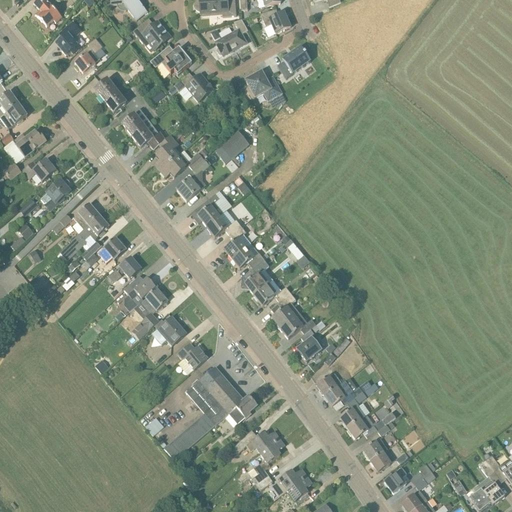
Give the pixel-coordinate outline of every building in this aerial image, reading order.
[(62,19),(44,0),(39,0),(34,5),(40,12),(36,16),(47,28),(54,22),(56,25),(62,19)] [(94,4),(90,0),(85,0),(84,1),(89,8),(94,4)] [(109,0),(110,7),(117,6),(117,8),(118,9),(119,10),(120,11),(121,12),(122,12),(123,12),(124,12),(125,12),(127,11),(137,22),(147,14),(140,5),(140,4),(139,4),(138,0),(109,0)] [(199,13),(200,14),(201,13),(201,15),(202,15),(203,18),(209,17),(209,15),(222,14),(223,18),(237,17),(235,2),(228,3),(227,0),(199,0),(200,1),(199,2),(198,2),(197,3),(196,4),(195,5),(195,6),(195,7),(195,8),(195,9),(195,10),(196,11),(197,11),(197,12),(198,12),(199,13)] [(262,0),(265,8),(280,4),(280,5),(281,5),(279,0),(262,0)] [(314,0),(316,4),(315,4),(315,5),(327,1),(329,9),(341,4),(339,0),(314,0)] [(289,26),(284,14),(283,14),(284,15),(277,18),(275,12),(277,12),(277,11),(261,16),(266,29),(272,26),(276,36),(287,31),(287,30),(289,29),(288,26),(289,26)] [(219,50),(218,51),(217,53),(219,56),(221,57),(222,56),(223,58),(247,45),(242,36),(248,32),(242,21),(234,24),(238,32),(216,44),(219,50)] [(133,34),(151,55),(154,52),(155,52),(170,39),(157,23),(150,29),(146,23),(133,34)] [(80,32),(73,24),(62,33),(66,38),(60,43),(61,44),(57,47),(66,57),(71,53),(73,55),(81,48),(74,39),(78,36),(77,34),(80,32)] [(215,41),(220,38),(217,32),(211,34),(215,41)] [(92,51),(75,65),(83,76),(96,66),(95,64),(100,61),(95,55),(102,49),(96,41),(88,47),(92,51)] [(284,64),(277,68),(286,81),(311,63),(300,49),(282,62),(284,64)] [(171,76),(171,75),(171,74),(174,72),(178,77),(192,65),(179,50),(172,56),(166,50),(150,63),(154,68),(156,70),(162,65),(171,76)] [(275,82),(269,85),(262,74),(246,82),(256,100),(264,96),(268,103),(283,95),(280,90),(275,82)] [(179,94),(185,89),(198,105),(213,92),(201,76),(191,84),(186,78),(174,88),(179,94)] [(96,91),(105,103),(117,93),(108,82),(96,91)] [(161,90),(151,97),(156,103),(165,96),(161,90)] [(0,108),(2,107),(6,114),(7,114),(18,106),(10,93),(5,97),(4,96),(0,98),(0,108)] [(117,93),(105,103),(114,115),(126,105),(117,93)] [(271,103),(274,108),(287,102),(284,96),(271,103)] [(7,114),(6,114),(0,118),(0,119),(8,131),(15,126),(17,125),(18,126),(23,122),(23,121),(27,118),(18,106),(7,114)] [(123,126),(132,138),(144,128),(135,116),(123,126)] [(154,152),(160,147),(166,142),(160,134),(153,139),(144,128),(132,138),(141,149),(148,144),(154,152)] [(23,135),(14,142),(5,148),(3,150),(15,166),(24,160),(38,149),(38,150),(46,144),(41,136),(39,138),(35,133),(26,140),(23,135)] [(239,134),(221,149),(232,163),(250,148),(239,134)] [(5,148),(14,142),(9,135),(0,141),(5,148)] [(155,167),(161,173),(180,156),(175,150),(178,147),(171,138),(166,142),(160,147),(164,152),(156,158),(160,162),(155,167)] [(208,155),(204,150),(199,154),(203,159),(208,155)] [(187,165),(192,171),(204,161),(198,154),(191,160),(184,152),(180,156),(161,173),(166,179),(171,175),(175,179),(186,170),(184,168),(187,165)] [(204,161),(192,171),(196,176),(177,192),(187,203),(200,192),(205,187),(202,184),(202,173),(209,167),(208,167),(213,162),(210,158),(205,163),(204,161)] [(36,176),(42,184),(56,173),(47,162),(38,169),(34,165),(23,173),(30,181),(36,176)] [(21,174),(14,165),(3,173),(11,182),(21,174)] [(63,182),(62,183),(61,183),(47,195),(52,201),(45,207),(50,212),(64,201),(63,200),(70,193),(67,189),(68,188),(69,187),(69,184),(68,183),(67,182),(65,181),(63,182)] [(234,182),(221,192),(225,197),(238,187),(234,182)] [(198,218),(207,229),(219,219),(223,215),(228,212),(220,201),(216,196),(204,205),(208,210),(198,218)] [(37,208),(30,200),(18,211),(21,215),(25,219),(37,208)] [(73,220),(83,231),(99,218),(89,206),(85,210),(84,209),(79,213),(80,214),(73,220)] [(72,221),(67,216),(59,223),(60,224),(53,231),(57,234),(64,227),(65,228),(72,221)] [(99,218),(83,231),(60,254),(68,263),(86,244),(85,242),(90,237),(94,242),(98,238),(99,238),(100,238),(105,234),(104,233),(109,229),(99,218)] [(225,232),(230,238),(241,229),(236,222),(227,230),(219,219),(207,229),(215,240),(225,232)] [(27,228),(20,234),(26,241),(33,235),(27,228)] [(225,252),(232,261),(251,247),(244,237),(246,235),(241,229),(230,238),(235,244),(225,252)] [(25,243),(21,238),(11,248),(15,252),(25,243)] [(102,247),(101,248),(86,262),(91,268),(99,260),(98,259),(101,256),(108,264),(112,260),(114,262),(126,252),(116,240),(104,250),(102,247)] [(303,258),(290,242),(285,246),(298,262),(303,258)] [(96,243),(81,257),(86,262),(101,248),(96,243)] [(288,250),(285,246),(284,246),(279,250),(282,254),(288,250)] [(248,265),(252,271),(264,262),(259,255),(258,256),(251,247),(232,261),(240,271),(248,265)] [(109,279),(114,285),(117,281),(122,287),(130,280),(130,281),(141,271),(131,260),(109,279)] [(76,261),(68,268),(73,274),(81,267),(76,261)] [(245,286),(254,297),(273,283),(264,272),(269,268),(264,262),(252,271),(257,277),(245,286)] [(124,292),(132,302),(137,307),(143,302),(142,301),(156,289),(147,279),(140,285),(136,281),(129,286),(124,292)] [(275,299),(279,305),(291,296),(286,289),(281,293),(273,283),(254,297),(263,308),(275,299)] [(47,295),(41,289),(37,293),(43,300),(47,295)] [(158,324),(154,319),(152,317),(157,313),(158,312),(159,313),(163,309),(162,308),(168,304),(157,291),(146,301),(146,300),(140,306),(146,313),(144,314),(148,318),(140,326),(131,334),(139,342),(148,334),(158,324)] [(272,320),(280,331),(295,319),(287,309),(296,302),(291,296),(279,305),(284,311),(272,320)] [(300,331),(304,336),(311,331),(313,330),(316,327),(312,322),(307,325),(299,316),(295,319),(280,331),(288,341),(300,331)] [(172,319),(160,330),(174,346),(186,336),(172,319)] [(313,330),(316,334),(319,331),(320,332),(325,328),(322,323),(316,327),(313,330)] [(311,331),(304,336),(300,340),(306,347),(298,354),(307,364),(317,356),(322,352),(317,345),(319,342),(311,331)] [(153,336),(161,348),(167,344),(158,332),(153,336)] [(339,355),(346,347),(342,343),(336,350),(334,351),(339,355)] [(326,351),(330,356),(331,355),(334,351),(336,350),(332,345),(326,351)] [(184,361),(194,372),(208,361),(198,349),(195,352),(190,347),(178,357),(183,363),(184,361)] [(329,367),(336,359),(331,355),(330,356),(324,363),(329,367)] [(101,363),(96,367),(101,374),(107,369),(101,363)] [(229,416),(243,402),(215,369),(186,395),(204,416),(164,451),(175,463),(229,416)] [(317,387),(325,398),(342,386),(334,375),(329,379),(329,378),(317,387)] [(351,381),(350,380),(342,386),(325,398),(332,409),(342,402),(353,394),(346,384),(351,381)] [(365,393),(363,394),(366,399),(375,393),(371,388),(365,393)] [(363,394),(359,389),(353,394),(342,402),(345,407),(354,401),(363,394)] [(357,406),(366,399),(363,394),(354,401),(357,406)] [(243,402),(229,416),(237,426),(245,419),(246,420),(251,416),(249,414),(257,408),(248,397),(243,402)] [(395,401),(391,397),(386,401),(387,401),(383,404),(388,410),(393,406),(391,404),(395,401)] [(375,399),(370,403),(375,410),(380,406),(375,399)] [(340,420),(348,431),(366,418),(358,407),(352,411),(340,420)] [(384,407),(376,412),(379,417),(387,412),(384,407)] [(366,418),(348,431),(356,441),(373,429),(377,434),(391,424),(390,423),(395,419),(391,414),(377,425),(376,424),(373,426),(367,417),(366,418)] [(156,420),(145,429),(153,438),(164,429),(156,420)] [(394,428),(391,424),(377,434),(381,438),(389,432),(389,431),(394,428)] [(256,449),(260,455),(279,441),(274,434),(267,440),(264,436),(257,441),(250,434),(243,440),(231,453),(236,458),(246,448),(251,453),(256,449)] [(279,441),(260,455),(265,461),(253,470),(258,476),(252,481),(257,487),(269,478),(265,472),(270,468),(268,466),(280,457),(277,453),(284,448),(279,441)] [(363,452),(371,463),(387,451),(380,441),(376,444),(363,452)] [(387,451),(371,463),(378,474),(391,466),(390,464),(394,461),(387,451)] [(412,457),(409,452),(396,461),(399,466),(412,457)] [(485,462),(494,473),(500,469),(499,468),(492,457),(490,459),(486,462),(485,462)] [(507,480),(511,487),(511,462),(510,460),(504,464),(508,469),(502,474),(507,480)] [(184,461),(177,466),(182,472),(189,467),(184,461)] [(479,467),(487,478),(494,473),(485,462),(479,467)] [(430,464),(426,467),(419,472),(420,474),(411,481),(410,481),(410,482),(415,487),(431,474),(435,471),(430,464)] [(406,487),(405,486),(400,480),(406,476),(402,470),(384,484),(394,496),(406,487)] [(280,482),(287,493),(307,479),(302,472),(295,477),(292,473),(280,482)] [(450,482),(454,479),(455,476),(452,472),(446,476),(450,482)] [(431,474),(415,487),(418,492),(435,479),(431,474)] [(273,483),(269,478),(257,487),(258,489),(261,493),(273,483)] [(307,479),(287,493),(295,504),(311,492),(308,489),(312,486),(307,479)] [(493,482),(481,491),(493,507),(505,498),(493,482)] [(459,488),(454,491),(467,509),(473,505),(469,500),(466,496),(470,492),(459,488)] [(473,505),(478,511),(486,511),(493,507),(481,491),(469,500),(473,505)] [(401,506),(405,511),(416,511),(428,503),(420,493),(414,498),(413,497),(401,506)] [(433,511),(428,503),(416,511),(433,511)]
